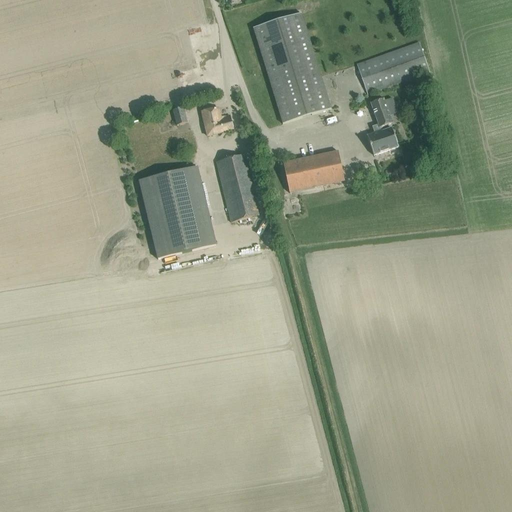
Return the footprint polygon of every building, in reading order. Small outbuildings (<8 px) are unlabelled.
[(283,125),(331,110),(301,14),(253,29),(283,125)] [(367,93),(429,73),(419,44),(357,65),(367,93)] [(391,98),(401,120),(408,117),(399,95),(391,98)] [(383,131),(382,128),(393,124),(384,99),(370,104),(378,126),(373,128),(375,134),(367,137),(374,156),(398,147),(392,128),(383,131)] [(177,125),(187,123),(183,108),(173,111),(177,125)] [(221,118),(219,109),(202,112),(204,122),(208,136),(225,132),(234,129),(230,116),(221,118)] [(345,182),(340,162),(338,152),(337,152),(284,164),(283,164),(286,173),(290,194),(345,182)] [(231,223),(248,219),(259,216),(244,155),(235,157),(216,163),(231,223)] [(157,260),(216,246),(198,168),(139,182),(157,260)]
